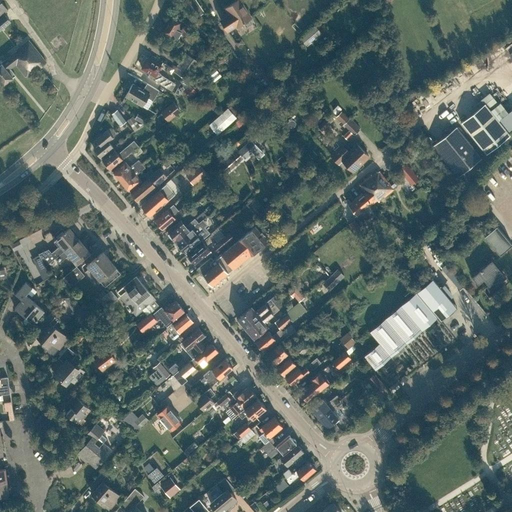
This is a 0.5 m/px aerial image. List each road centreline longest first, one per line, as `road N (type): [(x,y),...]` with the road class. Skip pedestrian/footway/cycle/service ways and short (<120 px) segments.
road 1 (tertiary): [(333,460),(179,281),(64,164)]
road 2 (tertiary): [(365,448),(511,323)]
road 3 (unclassified): [(38,511),(18,361),(0,357)]
road 4 (tertiary): [(51,150),(98,77),(115,0)]
road 5 (tertiary): [(103,0),(87,74),(43,143)]
